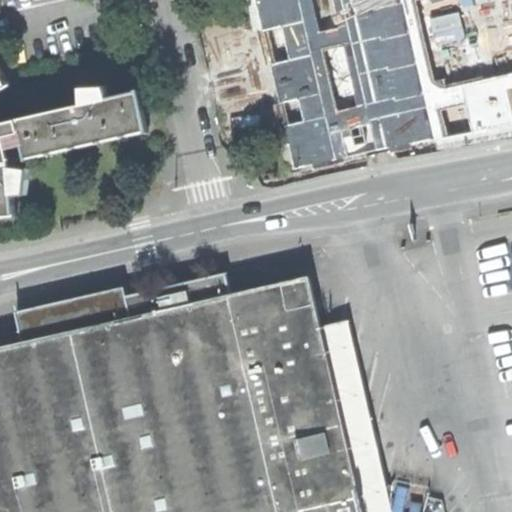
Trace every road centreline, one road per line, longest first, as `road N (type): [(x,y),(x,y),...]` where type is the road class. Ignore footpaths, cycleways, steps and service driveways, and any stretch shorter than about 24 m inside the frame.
road 1 (tertiary): [(511,168),(214,228)]
road 2 (residential): [(160,0),(214,228)]
road 3 (tertiary): [(214,228),(0,280)]
